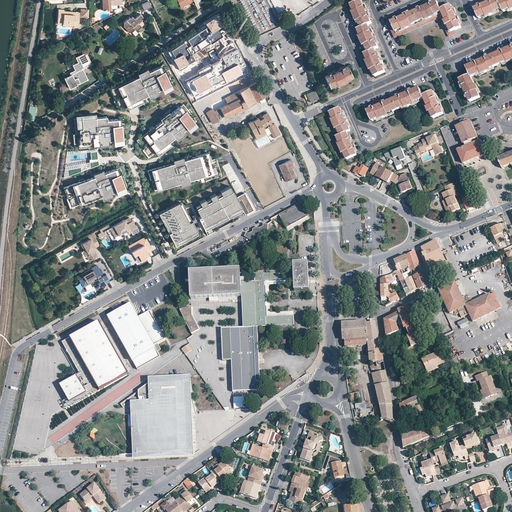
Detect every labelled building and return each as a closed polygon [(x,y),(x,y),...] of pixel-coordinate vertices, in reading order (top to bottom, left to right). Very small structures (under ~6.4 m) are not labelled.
[(101,0),(102,9),(110,9),(110,5),(120,4),(120,0),(101,0)] [(151,6),(148,0),(141,4),(143,10),(151,6)] [(364,6),(363,4),(361,0),(351,5),(354,12),(353,12),(357,21),(358,21),(361,28),(368,25),(371,23),(370,19),(369,17),(367,13),(366,12),(366,10),(364,6)] [(446,0),(440,0),(437,1),(441,9),(449,6),(446,0)] [(492,0),(491,0),(488,2),(486,3),(484,4),(480,5),(478,6),(474,8),(479,19),(486,16),(487,17),(496,13),(495,12),(502,9),(499,1),(498,0),(492,0)] [(511,0),(501,0),(499,1),(502,9),(504,12),(510,9),(511,10),(511,9),(511,0)] [(437,1),(434,3),(432,4),(428,5),(426,6),(424,7),(420,9),(418,10),(414,11),(419,22),(426,19),(427,20),(431,18),(436,16),(435,15),(442,12),(441,9),(437,1)] [(451,5),(449,6),(441,9),(442,12),(446,20),(444,21),(446,26),(448,25),(451,32),(455,30),(461,27),(459,23),(459,21),(457,18),(456,16),(456,14),(454,11),(453,8),(451,5)] [(69,14),(70,12),(64,11),(64,10),(58,10),(57,20),(62,21),(62,23),(78,24),(79,15),(69,14)] [(414,11),(411,13),(408,14),(405,16),(403,16),(401,17),(398,19),(395,20),(391,22),(394,29),(396,32),(403,29),(404,30),(413,26),(412,25),(419,22),(414,11)] [(396,32),(394,29),(391,30),(395,39),(440,19),(449,38),(457,34),(455,30),(451,32),(448,25),(446,26),(444,21),(446,20),(442,12),(435,15),(436,16),(431,18),(427,20),(426,19),(419,22),(412,25),(413,26),(404,30),(403,29),(396,32)] [(123,22),(123,26),(128,32),(131,32),(135,30),(133,28),(135,27),(137,29),(138,30),(141,27),(138,24),(141,22),(140,20),(142,18),(142,17),(140,14),(134,19),(132,16),(130,18),(129,17),(123,22)] [(230,38),(217,18),(206,24),(208,28),(173,51),(177,58),(174,60),(180,70),(196,61),(192,55),(204,49),(212,65),(198,72),(200,75),(186,82),(195,100),(243,74),(242,72),(247,69),(230,38)] [(370,28),(368,25),(361,28),(358,29),(361,36),(360,37),(364,46),(365,45),(368,52),(375,49),(378,48),(376,44),(375,41),(374,38),(373,36),(372,34),(371,31),(370,28)] [(511,46),(509,48),(507,48),(506,49),(502,51),(499,52),(494,54),(499,65),(507,61),(508,62),(511,60),(511,46)] [(377,53),(375,49),(368,52),(364,53),(367,61),(366,61),(370,70),(372,70),(375,77),(385,72),(383,68),(382,66),(381,62),(380,60),(379,59),(378,55),(377,53)] [(89,64),(84,52),(74,57),(77,62),(71,65),(74,70),(68,73),(69,75),(63,78),(69,88),(76,84),(76,83),(78,82),(79,83),(87,79),(83,71),(82,68),(89,64)] [(494,54),(489,57),(486,58),(483,59),(481,60),(479,61),(476,62),(474,63),(467,66),(470,75),(471,77),(481,72),(482,74),(491,70),(490,68),(499,65),(494,54)] [(347,66),(343,67),(341,68),(337,70),(335,71),(333,71),(330,73),(327,74),(324,76),(328,86),(335,83),(336,85),(345,81),(344,79),(351,76),(347,66)] [(164,69),(160,71),(167,86),(171,84),(168,78),(167,79),(166,76),(167,75),(164,69)] [(160,71),(159,70),(150,74),(141,79),(124,87),(127,94),(129,97),(132,103),(132,105),(149,97),(151,100),(155,98),(154,95),(159,92),(168,88),(167,86),(160,71)] [(475,85),(471,77),(470,75),(460,79),(461,82),(462,85),(464,89),(465,90),(466,92),(467,96),(468,98),(470,102),(480,97),(477,90),(478,90),(476,85),(475,85)] [(53,79),(49,81),(52,88),(57,86),(53,79)] [(259,81),(224,98),(227,104),(219,108),(217,109),(213,111),(212,109),(205,112),(212,123),(236,111),(242,107),(267,94),(259,81)] [(127,94),(124,87),(121,88),(122,90),(115,93),(118,99),(127,94)] [(412,91),(410,92),(406,93),(405,94),(403,95),(400,96),(397,97),(392,100),(396,110),(405,106),(406,108),(415,104),(414,102),(424,98),(423,96),(419,88),(412,91)] [(315,90),(306,94),(310,102),(319,99),(315,90)] [(433,91),(423,96),(424,98),(428,106),(426,107),(429,112),(430,111),(433,118),(443,113),(442,110),(441,108),(439,104),(438,102),(437,101),(436,97),(435,94),(433,91)] [(122,108),(132,103),(129,97),(126,98),(126,99),(119,102),(122,108)] [(392,100),(386,102),(384,103),(380,105),(379,106),(377,107),(373,108),(371,109),(368,110),(372,121),(379,118),(380,119),(389,115),(388,114),(396,110),(392,100)] [(36,106),(28,105),(27,111),(28,111),(27,120),(33,121),(36,106)] [(183,108),(179,111),(189,124),(193,121),(189,116),(188,117),(186,114),(187,113),(183,108)] [(343,114),(342,111),(340,108),(330,112),(333,119),(332,120),(335,128),(337,128),(340,135),(347,132),(350,130),(349,127),(348,125),(346,121),(345,119),(344,117),(343,114)] [(179,111),(178,109),(170,115),(162,122),(147,133),(152,140),(154,142),(158,147),(159,149),(174,138),(176,140),(180,138),(178,135),(183,131),(190,125),(189,124),(179,111)] [(259,120),(258,118),(248,124),(257,139),(262,136),(261,133),(266,130),(265,128),(263,125),(267,123),(266,120),(267,119),(268,121),(269,120),(270,122),(271,121),(272,121),(267,112),(262,116),(263,118),(259,120)] [(160,119),(162,122),(170,115),(168,113),(160,119)] [(115,119),(115,117),(106,118),(95,118),(95,114),(82,115),(82,118),(82,126),(82,129),(78,129),(78,130),(79,133),(83,133),(83,142),(102,141),(102,138),(107,138),(116,137),(116,135),(115,119)] [(456,126),(463,143),(464,143),(466,146),(458,150),(464,163),(487,153),(481,140),(479,141),(470,120),(456,126)] [(270,124),(268,125),(269,126),(273,133),(279,130),(275,122),(272,123),(270,124)] [(348,135),(347,132),(340,135),(337,136),(340,143),(338,144),(342,153),(344,152),(347,159),(357,155),(355,151),(354,149),(353,145),(352,143),(351,142),(350,138),(348,135)] [(152,140),(147,133),(145,135),(146,136),(140,141),(143,146),(152,140)] [(432,145),(434,150),(435,149),(438,155),(444,152),(441,147),(440,147),(435,135),(422,140),(423,141),(418,144),(418,145),(414,147),(417,153),(421,152),(427,150),(426,148),(432,145)] [(150,154),(158,147),(154,142),(151,144),(152,145),(146,149),(150,154)] [(401,147),(384,154),(386,157),(393,160),(396,166),(401,164),(402,163),(401,160),(402,160),(401,157),(405,155),(401,147)] [(97,152),(91,152),(92,160),(90,160),(90,162),(98,161),(97,152)] [(504,167),(511,164),(511,152),(498,158),(501,163),(503,169),(504,168),(504,167)] [(206,153),(203,154),(207,165),(214,163),(213,160),(209,162),(206,153)] [(199,176),(209,173),(203,154),(193,157),(194,159),(187,161),(187,160),(183,161),(182,159),(172,162),(154,168),(157,175),(158,178),(160,185),(161,188),(178,182),(189,179),(188,177),(192,176),(198,174),(199,176)] [(290,158),(277,165),(285,180),(296,175),(291,167),(290,164),(292,162),(290,158)] [(369,159),(365,166),(369,168),(373,170),(377,164),(369,159)] [(365,166),(362,164),(360,168),(358,167),(357,166),(353,172),(358,174),(359,174),(364,177),(369,168),(365,166)] [(382,167),(377,164),(373,170),(371,173),(376,176),(382,167)] [(209,173),(199,176),(200,179),(218,173),(215,166),(207,168),(209,173)] [(393,182),(397,175),(393,173),(382,167),(376,176),(380,179),(381,179),(388,183),(389,180),(393,182)] [(115,170),(114,169),(105,172),(95,176),(78,182),(80,190),(81,193),(84,199),(84,201),(102,194),(103,198),(108,196),(106,193),(112,191),(121,187),(121,186),(115,170)] [(119,169),(115,170),(121,186),(125,184),(123,178),(122,179),(120,175),(121,175),(119,169)] [(412,188),(406,173),(402,175),(400,177),(400,176),(398,175),(397,175),(393,182),(397,184),(399,179),(401,184),(400,185),(403,192),(412,188)] [(80,190),(78,182),(75,184),(75,185),(68,188),(70,194),(80,190)] [(453,183),(444,187),(446,192),(443,193),(445,200),(449,208),(451,207),(453,212),(460,209),(455,196),(457,195),(455,191),(456,190),(453,183)] [(241,206),(245,214),(253,210),(244,192),(236,196),(232,190),(231,191),(228,186),(220,191),(222,195),(218,198),(216,195),(215,193),(210,196),(211,197),(212,201),(208,203),(206,200),(205,198),(200,201),(201,203),(202,206),(199,208),(197,209),(200,215),(198,217),(205,229),(210,226),(209,224),(241,206)] [(74,203),(84,199),(81,193),(78,194),(78,195),(72,197),(74,203)] [(473,196),(464,200),(468,210),(469,210),(477,206),(473,196)] [(181,200),(178,201),(187,218),(190,217),(181,200)] [(449,208),(445,200),(443,201),(448,214),(453,212),(451,207),(449,208)] [(197,229),(193,222),(190,223),(187,218),(178,201),(158,212),(161,217),(163,216),(170,228),(171,231),(169,232),(175,244),(178,243),(176,240),(197,229)] [(301,203),(279,215),(286,228),(308,216),(301,203)] [(209,224),(210,226),(242,209),(241,206),(209,224)] [(505,223),(503,215),(502,216),(488,222),(491,229),(505,223)] [(163,216),(161,217),(167,229),(170,228),(163,216)] [(130,220),(125,223),(123,220),(109,228),(111,232),(115,229),(118,235),(128,228),(132,234),(138,230),(133,222),(131,223),(130,220)] [(491,229),(495,237),(499,247),(503,245),(502,241),(506,240),(503,233),(508,231),(505,223),(491,229)] [(267,224),(263,224),(263,225),(259,227),(257,227),(253,229),(253,231),(248,234),(246,233),(244,236),(251,240),(267,232),(267,224)] [(469,231),(468,230),(464,232),(466,238),(470,235),(471,237),(489,230),(486,224),(469,231)] [(198,232),(197,229),(176,240),(178,243),(198,232)] [(99,245),(94,236),(80,244),(82,248),(84,247),(88,255),(86,256),(88,260),(97,255),(93,248),(92,247),(94,246),(94,247),(99,245)] [(150,246),(144,236),(127,246),(133,256),(136,254),(141,261),(146,258),(144,256),(143,254),(147,252),(145,249),(150,246)] [(511,245),(511,242),(511,241),(511,239),(510,238),(508,239),(510,243),(502,248),(503,250),(511,245)] [(164,250),(170,248),(167,240),(161,242),(164,250)] [(444,260),(436,244),(435,241),(422,248),(428,266),(441,261),(444,260)] [(421,273),(414,252),(405,256),(410,272),(412,276),(421,273)] [(410,272),(405,256),(401,258),(393,261),(396,266),(399,265),(403,275),(410,272)] [(492,270),(500,267),(498,259),(489,263),(492,270)] [(293,263),(294,281),(294,284),(294,290),(308,290),(307,262),(293,263)] [(82,287),(90,283),(89,281),(92,279),(93,281),(95,285),(103,280),(105,284),(109,281),(105,274),(98,279),(96,275),(101,272),(97,265),(81,275),(83,277),(77,280),(82,287)] [(264,281),(280,280),(282,280),(281,271),(254,273),(255,282),(240,282),(240,270),(190,272),(190,299),(216,298),(242,296),(242,307),(243,328),(224,329),(226,373),(232,373),(233,391),(259,390),(257,327),(293,325),(293,316),(265,318),(264,281)] [(410,272),(403,275),(402,275),(400,271),(380,280),(380,286),(388,285),(388,284),(392,282),(395,281),(394,276),(397,275),(406,296),(417,289),(412,276),(410,272)] [(421,273),(412,276),(417,289),(426,286),(421,273)] [(471,314),(474,322),(498,310),(495,304),(498,303),(496,299),(493,300),(491,294),(475,301),(473,298),(472,299),(470,300),(468,299),(466,295),(462,296),(455,281),(453,282),(451,277),(438,283),(439,289),(451,314),(459,310),(460,313),(463,312),(465,313),(467,316),(471,314)] [(294,284),(294,281),(280,281),(280,280),(264,281),(265,318),(293,316),(293,312),(270,313),(270,305),(269,285),(294,284)] [(388,290),(388,285),(380,286),(381,304),(386,307),(399,300),(396,293),(395,294),(391,296),(388,294),(388,290)] [(154,346),(165,340),(149,312),(138,318),(130,304),(108,317),(138,370),(161,357),(154,346)] [(186,306),(179,310),(191,333),(198,330),(191,316),(191,306),(186,306)] [(407,307),(397,311),(398,313),(404,329),(406,328),(409,336),(407,336),(411,346),(416,344),(413,334),(418,332),(407,307)] [(404,329),(398,313),(384,320),(386,336),(390,335),(404,329)] [(345,340),(345,347),(367,345),(369,363),(383,360),(380,348),(379,341),(374,322),(366,322),(364,322),(362,321),(342,322),(343,340),(345,340)] [(128,375),(99,322),(62,343),(79,374),(59,385),(69,403),(97,387),(99,391),(128,375)] [(187,345),(181,349),(185,354),(191,350),(187,345)] [(439,352),(421,361),(427,372),(437,367),(445,363),(439,352)] [(427,372),(421,361),(420,361),(426,374),(437,369),(437,367),(427,372)] [(388,383),(385,371),(372,374),(375,386),(388,384),(388,383)] [(476,380),(478,380),(482,389),(485,398),(497,393),(490,375),(487,376),(485,372),(475,376),(476,380)] [(447,377),(448,382),(457,378),(456,373),(447,377)] [(149,453),(187,452),(185,412),(191,412),(186,392),(184,392),(184,376),(158,378),(149,384),(139,391),(139,398),(144,398),(144,401),(131,401),(132,414),(135,414),(136,418),(136,421),(137,425),(137,429),(138,433),(139,435),(140,438),(143,444),(146,449),(149,453)] [(388,384),(375,386),(379,406),(392,405),(388,384)] [(71,407),(99,391),(97,387),(69,403),(71,407)] [(359,393),(350,394),(351,402),(360,401),(359,393)] [(245,396),(233,396),(234,408),(246,408),(245,396)] [(425,419),(417,396),(399,405),(401,415),(415,409),(417,416),(413,417),(414,421),(421,420),(425,419)] [(355,403),(356,409),(360,409),(360,417),(368,416),(368,409),(365,409),(365,402),(355,403)] [(392,405),(379,406),(381,419),(394,424),(394,422),(394,421),(393,420),(392,405)] [(185,412),(187,452),(149,453),(146,449),(143,444),(140,438),(139,435),(138,433),(137,429),(137,425),(136,421),(136,418),(135,414),(132,414),(134,459),(194,456),(192,412),(191,412),(185,412)] [(403,448),(421,440),(431,436),(427,424),(423,425),(424,430),(419,432),(402,436),(403,448)] [(95,439),(98,429),(93,427),(90,437),(95,439)] [(506,433),(504,428),(496,431),(498,436),(506,433)] [(260,433),(257,442),(264,444),(272,447),(275,440),(274,440),(277,434),(267,430),(265,435),(260,433)] [(311,441),(306,439),(303,447),(304,448),(300,457),(310,461),(313,451),(315,456),(319,454),(323,443),(319,442),(319,441),(324,438),(321,433),(320,434),(310,430),(308,436),(312,437),(311,441)] [(506,433),(498,436),(501,446),(506,444),(511,441),(511,438),(510,432),(506,433)] [(475,435),(462,439),(464,445),(465,450),(470,448),(470,447),(469,445),(477,443),(475,435)] [(501,446),(498,436),(485,441),(488,450),(497,447),(501,446)] [(459,447),(458,445),(456,445),(455,442),(449,444),(453,454),(456,453),(457,456),(458,459),(463,457),(465,460),(469,459),(467,455),(465,450),(464,445),(459,447)] [(272,447),(264,444),(262,447),(256,445),(253,456),(267,461),(269,455),(270,455),(271,451),(272,451),(274,447),(272,447)] [(446,464),(441,450),(429,455),(430,460),(432,465),(437,463),(436,462),(438,461),(438,463),(440,466),(440,468),(447,466),(446,464)] [(326,468),(331,467),(332,467),(333,471),(334,478),(339,477),(345,476),(341,461),(330,457),(326,468)] [(432,465),(430,460),(420,463),(421,468),(419,469),(421,476),(423,475),(424,476),(430,474),(431,476),(431,477),(436,476),(434,469),(432,465)] [(216,470),(215,468),(211,471),(213,474),(218,481),(221,478),(222,479),(225,477),(228,474),(227,473),(231,471),(224,461),(220,465),(221,467),(216,470)] [(264,470),(248,464),(247,468),(252,470),(248,481),(261,485),(262,481),(261,480),(263,473),(264,470)] [(291,486),(304,490),(308,476),(295,472),(291,486)] [(218,481),(213,474),(207,479),(206,478),(199,483),(206,491),(212,486),(213,487),(220,482),(218,481)] [(261,485),(248,481),(244,493),(257,498),(261,485)] [(489,495),(494,493),(493,489),(487,491),(487,490),(486,488),(484,482),(472,486),(476,499),(478,499),(489,495)] [(101,491),(95,483),(81,495),(86,501),(91,497),(90,496),(92,495),(94,497),(97,501),(101,498),(103,502),(107,499),(101,491)] [(304,490),(291,486),(289,491),(292,492),(294,493),(291,502),(299,505),(301,499),(303,499),(306,491),(304,490)] [(187,491),(176,500),(185,511),(191,506),(188,502),(193,498),(187,491)] [(494,493),(489,495),(478,499),(482,511),(492,507),(491,505),(490,503),(489,500),(491,499),(496,497),(494,493)] [(452,503),(446,505),(448,511),(461,511),(465,511),(461,499),(455,501),(457,506),(454,507),(452,503)] [(161,506),(163,509),(164,508),(167,511),(183,511),(185,511),(176,500),(169,504),(167,501),(161,506)] [(81,511),(72,501),(59,511),(60,511),(81,511)]
